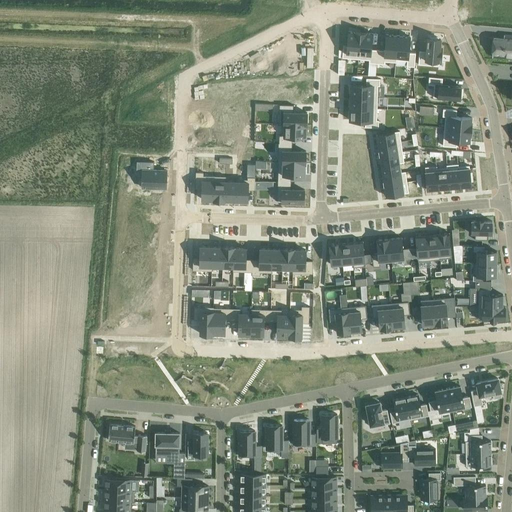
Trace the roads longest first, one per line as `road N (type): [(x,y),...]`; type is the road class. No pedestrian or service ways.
road 1 (residential): [(180,217),(184,78),(325,11)]
road 2 (residential): [(82,511),(95,405),(221,413)]
road 3 (residential): [(325,11),(322,220)]
road 4 (residential): [(506,202),(491,108),(448,19)]
road 5 (residential): [(324,351),(511,335)]
road 6 (residential): [(322,220),(506,202)]
road 7 (residential): [(346,389),(511,355)]
road 8 (track): [(175,349),(324,351)]
road 9 (residential): [(180,217),(322,220)]
road 10 (residential): [(175,349),(180,217)]
road 11 (residential): [(221,413),(346,389)]
road 12 (residential): [(448,19),(325,11)]
road 13 (residential): [(348,475),(405,478),(398,487),(349,488)]
